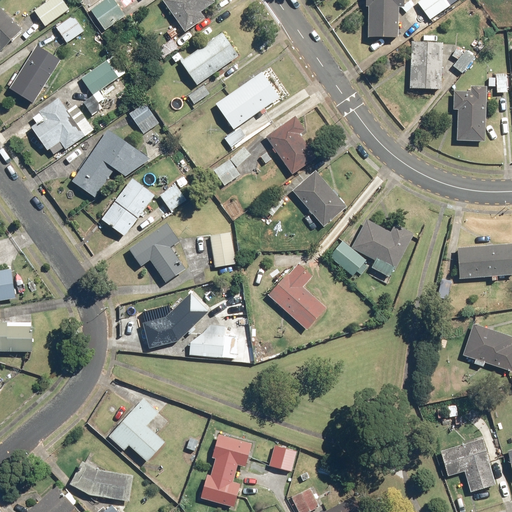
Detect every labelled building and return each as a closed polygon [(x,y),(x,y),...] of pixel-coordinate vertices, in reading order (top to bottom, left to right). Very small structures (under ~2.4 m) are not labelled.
[(60,0),(54,0),(39,10),(49,25),(69,12),(60,0)] [(106,0),(94,9),(108,29),(123,17),(111,0),(106,0)] [(210,0),(169,0),(184,21),(212,2),(210,0)] [(368,0),(367,35),(398,36),(399,0),(368,0)] [(443,0),(423,0),(419,3),(432,22),(450,9),(443,0)] [(0,51),(23,28),(0,5),(0,51)] [(57,27),(69,42),(84,31),(73,15),(57,27)] [(175,26),(167,31),(173,39),(158,50),(164,60),(181,48),(178,45),(189,38),(185,33),(181,35),(175,26)] [(184,61),(199,83),(235,60),(221,37),(184,61)] [(442,44),(416,42),(413,89),(439,90),(442,44)] [(38,48),(11,88),(33,102),(60,62),(38,48)] [(459,48),(453,55),(459,60),(454,65),(463,73),(476,57),(467,49),(465,52),(459,48)] [(107,65),(85,80),(94,92),(115,77),(107,65)] [(496,78),(490,78),(489,86),(497,86),(497,93),(506,94),(507,74),(496,74),(496,78)] [(219,104),(235,127),(276,99),(260,76),(219,104)] [(204,85),(188,95),(195,105),(211,95),(204,85)] [(460,143),(486,143),(485,90),(459,91),(460,143)] [(84,137),(59,102),(34,119),(59,155),(84,137)] [(146,107),(133,115),(144,131),(157,123),(146,107)] [(291,121),(268,136),(294,175),(317,159),(291,121)] [(241,128),(226,138),(232,146),(246,136),(241,128)] [(114,168),(126,176),(151,160),(146,151),(139,156),(141,152),(108,130),(73,182),(95,197),(114,168)] [(268,151),(259,156),(267,167),(275,162),(268,151)] [(185,158),(176,164),(184,175),(193,169),(185,158)] [(223,186),(240,174),(231,162),(214,174),(223,186)] [(315,172),(293,191),(325,227),(347,208),(315,172)] [(104,220),(127,236),(154,196),(132,181),(104,220)] [(176,185),(162,195),(172,211),(187,201),(176,185)] [(287,202),(279,194),(265,207),(267,209),(263,212),(268,217),(271,214),(273,216),(287,202)] [(253,222),(251,223),(257,233),(264,229),(258,220),(264,216),(258,207),(248,213),(253,222)] [(368,219),(352,247),(395,271),(411,243),(368,219)] [(168,224),(131,250),(143,266),(152,260),(168,282),(187,268),(173,249),(182,243),(168,224)] [(230,234),(213,237),(218,267),(235,264),(230,234)] [(345,243),(332,257),(350,273),(363,260),(345,243)] [(511,245),(459,249),(461,279),(511,275),(511,245)] [(329,308),(305,287),(314,275),(297,262),(288,273),(269,295),(309,331),(329,308)] [(9,272),(1,273),(0,270),(0,296),(13,294),(9,272)] [(234,293),(216,297),(222,317),(225,317),(226,322),(238,322),(238,314),(246,315),(247,302),(241,302),(241,297),(235,297),(234,293)] [(179,342),(209,312),(191,294),(167,318),(145,323),(151,348),(179,342)] [(0,324),(0,349),(32,351),(32,326),(0,324)] [(511,340),(475,327),(466,355),(511,371),(511,340)] [(206,334),(204,354),(235,356),(236,336),(206,334)] [(274,342),(254,351),(260,364),(280,355),(274,342)] [(507,394),(486,400),(496,440),(508,437),(500,406),(510,404),(507,394)] [(165,443),(147,427),(159,413),(144,400),(112,436),(127,449),(130,446),(148,462),(165,443)] [(203,497),(235,506),(252,447),(219,437),(203,497)] [(443,450),(450,475),(465,471),(471,490),(495,483),(483,438),(458,444),(459,445),(443,450)] [(269,466),(293,472),(297,453),(274,447),(269,466)] [(85,462),(72,484),(91,495),(131,501),(134,476),(100,471),(85,462)] [(72,511),(76,509),(59,488),(28,511),(72,511)] [(311,489),(294,498),(302,511),(308,511),(320,505),(311,489)] [(323,511),(362,511),(354,496),(323,511)]
